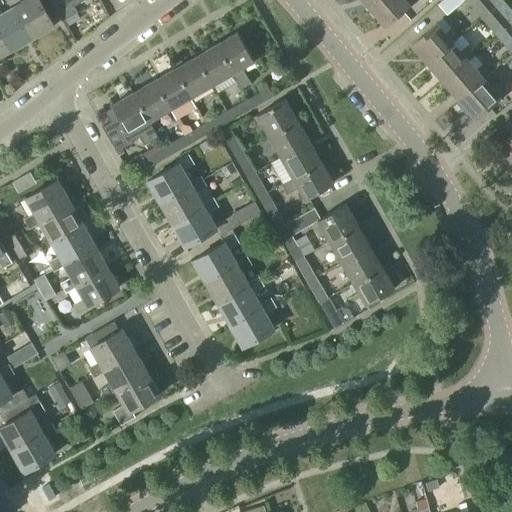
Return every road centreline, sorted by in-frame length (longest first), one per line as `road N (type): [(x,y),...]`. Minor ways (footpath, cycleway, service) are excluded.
road 1 (secondary): [(508,396),(482,272),(434,169),(292,0)]
road 2 (tertiary): [(137,511),(303,431),(426,402),(508,396)]
road 3 (residential): [(219,383),(44,97)]
road 4 (residential): [(44,97),(161,0)]
